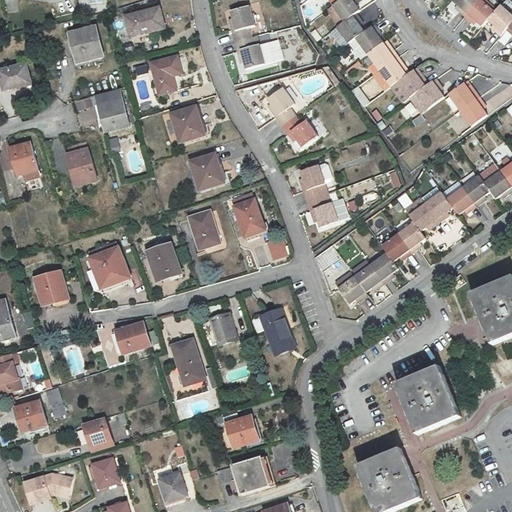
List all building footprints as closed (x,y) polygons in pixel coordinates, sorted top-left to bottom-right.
[(339,0),(328,9),(340,25),(356,13),(364,6),(359,0),(339,0)] [(452,0),(458,4),(456,7),(465,14),(475,0),(452,0)] [(495,8),(484,0),(475,0),(465,14),(474,21),(475,18),(482,24),(487,18),(495,8)] [(511,9),(501,1),(495,8),(487,18),(495,24),(493,26),(500,32),(506,26),(511,19),(511,9)] [(231,22),(236,41),(255,36),(252,26),(257,25),(252,6),(231,12),(233,21),(231,22)] [(167,8),(131,16),(136,35),(171,27),(167,8)] [(361,21),(356,13),(340,25),(322,38),(324,41),(334,34),(343,46),(351,41),(369,28),(364,19),(361,21)] [(377,23),(369,28),(351,41),(363,58),(369,53),(386,41),(380,33),(383,31),(377,23)] [(12,25),(5,26),(6,34),(13,33),(12,25)] [(103,25),(78,30),(79,36),(74,37),(76,50),(81,49),(83,60),(109,55),(103,25)] [(310,33),(317,41),(322,38),(315,29),(310,33)] [(244,60),(247,70),(286,59),(281,38),(257,45),(255,36),(236,41),(242,60),(244,60)] [(392,49),(386,41),(369,53),(380,69),(401,55),(395,47),(392,49)] [(406,62),(401,55),(380,69),(382,71),(377,74),(388,89),(400,80),(410,72),(404,64),(406,62)] [(155,82),(158,96),(181,90),(178,76),(186,74),(182,56),(156,63),(160,80),(155,82)] [(339,61),(335,64),(340,70),(344,67),(339,61)] [(32,66),(4,73),(8,91),(36,85),(32,66)] [(138,67),(139,74),(148,73),(147,66),(138,67)] [(418,67),(410,72),(400,80),(412,96),(432,81),(425,73),(423,74),(418,67)] [(440,76),(432,81),(412,96),(424,112),(449,94),(443,85),(446,84),(440,76)] [(469,79),(451,92),(462,108),(483,93),(477,85),(475,87),(469,79)] [(299,105),(286,88),(268,102),(275,110),(273,112),(285,126),(300,114),(295,108),(299,105)] [(365,89),(360,92),(368,104),(373,100),(365,89)] [(116,90),(93,96),(103,134),(126,128),(116,90)] [(489,102),(483,93),(462,108),(474,124),(491,111),(486,104),(489,102)] [(88,99),(74,103),(76,111),(90,107),(88,99)] [(200,108),(175,115),(182,143),(213,134),(210,123),(205,125),(200,108)] [(373,112),(378,119),(382,115),(376,109),(373,112)] [(426,118),(422,113),(413,121),(416,126),(426,118)] [(307,122),(300,114),(285,126),(297,142),(300,140),(307,149),(324,136),(311,119),(307,122)] [(474,137),(469,141),(472,145),(477,141),(474,137)] [(109,139),(110,153),(119,152),(118,139),(109,139)] [(67,148),(69,155),(65,156),(74,185),(95,179),(85,142),(67,148)] [(32,143),(11,148),(19,176),(24,174),(26,181),(41,177),(32,143)] [(199,188),(224,181),(215,151),(190,158),(199,188)] [(447,153),(442,157),(446,162),(451,159),(447,153)] [(511,161),(499,171),(511,188),(511,187),(511,161)] [(321,165),(301,172),(305,181),(302,182),(310,201),(330,194),(326,184),(328,183),(321,165)] [(388,173),(394,189),(401,186),(395,170),(388,173)] [(499,171),(483,183),(491,193),(496,199),(503,194),(505,196),(511,190),(511,188),(499,171)] [(478,175),(461,187),(475,207),(484,200),(483,198),(491,193),(483,183),(478,175)] [(456,180),(440,191),(453,210),(458,216),(466,210),(467,212),(475,207),(461,187),(456,180)] [(435,187),(420,197),(438,223),(446,217),(445,216),(453,210),(440,191),(438,192),(435,187)] [(363,195),(365,203),(377,200),(375,192),(363,195)] [(254,194),(234,199),(246,239),(258,235),(256,231),(261,230),(259,223),(262,222),(254,194)] [(330,194),(310,201),(316,220),(319,219),(322,229),(342,221),(335,202),(333,202),(330,194)] [(402,208),(412,222),(420,233),(428,227),(430,229),(438,223),(420,197),(419,196),(402,208)] [(212,210),(191,216),(200,248),(221,242),(212,210)] [(412,222),(396,233),(411,254),(418,249),(417,246),(425,241),(420,233),(412,222)] [(380,244),(387,254),(393,263),(401,257),(403,260),(411,254),(396,233),(380,244)] [(125,235),(120,237),(124,248),(129,246),(125,235)] [(172,244),(148,251),(151,261),(154,260),(160,278),(180,272),(176,261),(180,260),(177,252),(174,253),(172,244)] [(130,276),(118,246),(90,257),(102,287),(130,276)] [(284,246),(271,251),(274,260),(287,256),(284,246)] [(332,250),(321,258),(324,262),(335,254),(332,250)] [(387,254),(371,266),(384,286),(393,280),(391,278),(400,272),(393,263),(387,254)] [(356,276),(355,277),(368,295),(375,289),(377,291),(384,286),(371,266),(369,267),(365,263),(353,272),(356,276)] [(60,273),(33,279),(40,308),(66,302),(60,273)] [(338,288),(352,307),(359,301),(361,303),(369,297),(368,295),(355,277),(353,278),(350,274),(337,283),(340,287),(338,288)] [(511,279),(473,296),(494,346),(511,339),(511,279)] [(7,303),(0,305),(0,344),(18,340),(7,303)] [(36,329),(31,313),(23,315),(27,331),(36,329)] [(229,314),(211,320),(219,347),(238,342),(229,314)] [(285,315),(256,324),(260,335),(268,332),(277,361),(298,354),(285,315)] [(143,325),(117,333),(118,337),(114,339),(117,349),(121,347),(123,355),(150,347),(143,325)] [(44,335),(37,338),(40,346),(47,343),(44,335)] [(206,379),(193,341),(173,347),(182,373),(178,374),(181,383),(182,387),(206,379)] [(18,363),(16,355),(0,359),(0,397),(21,391),(13,365),(18,363)] [(213,368),(207,370),(213,388),(219,386),(213,368)] [(444,368),(400,385),(419,436),(464,419),(444,368)] [(61,388),(47,392),(50,404),(53,403),(57,418),(68,415),(61,388)] [(41,403),(16,408),(22,432),(47,426),(41,403)] [(128,411),(120,413),(125,425),(132,422),(128,411)] [(110,417),(87,424),(96,453),(118,446),(110,417)] [(252,418),(227,425),(234,449),(263,441),(258,423),(254,424),(252,418)] [(403,451),(358,469),(375,511),(394,511),(423,500),(403,451)] [(269,456),(239,465),(247,494),(277,485),(269,456)] [(114,457),(95,463),(103,488),(123,481),(114,457)] [(239,465),(217,471),(221,485),(238,480),(243,495),(247,494),(239,465)] [(201,470),(195,472),(196,479),(203,478),(201,470)] [(55,474),(28,484),(34,504),(55,499),(53,495),(66,492),(71,493),(75,479),(66,476),(57,480),(55,474)] [(184,474),(165,480),(172,502),(191,496),(184,474)] [(443,499),(446,511),(464,511),(460,495),(443,499)] [(131,511),(129,503),(112,508),(113,511),(110,511),(131,511)]
